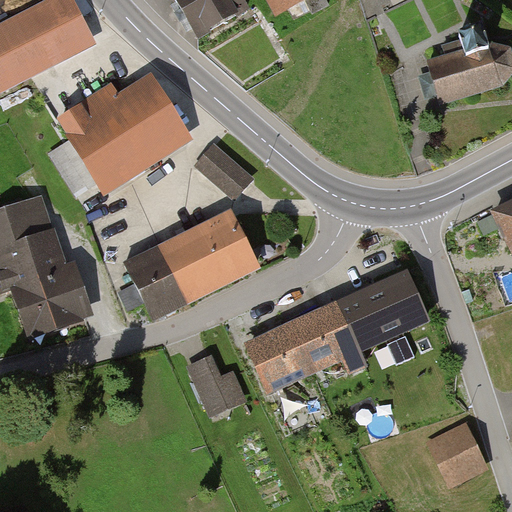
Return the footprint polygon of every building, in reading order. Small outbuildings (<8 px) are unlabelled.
[(0,96),(97,46),(73,0),(59,0),(0,30),(0,96)] [(249,8),(244,0),(181,0),(202,36),(249,8)] [(315,0),(269,0),(278,18),(315,0)] [(511,43),(493,38),(428,58),(441,101),(507,81),(511,74),(511,43)] [(90,213),(195,144),(153,81),(125,99),(117,87),(61,125),(73,144),(53,157),(90,213)] [(254,181),(217,146),(198,165),(235,200),(254,181)] [(69,269),(45,200),(0,214),(0,295),(16,290),(33,338),(94,317),(77,266),(69,269)] [(511,207),(494,216),(511,254),(511,207)] [(236,217),(183,241),(209,298),(262,273),(236,217)] [(183,241),(129,266),(155,322),(209,298),(183,241)] [(433,324),(411,274),(272,336),(260,362),(274,395),(346,363),(353,380),(400,359),(392,343),(433,324)] [(217,361),(192,371),(212,420),(249,405),(236,375),(224,380),(217,361)] [(490,470),(470,428),(433,445),(453,488),(490,470)]
